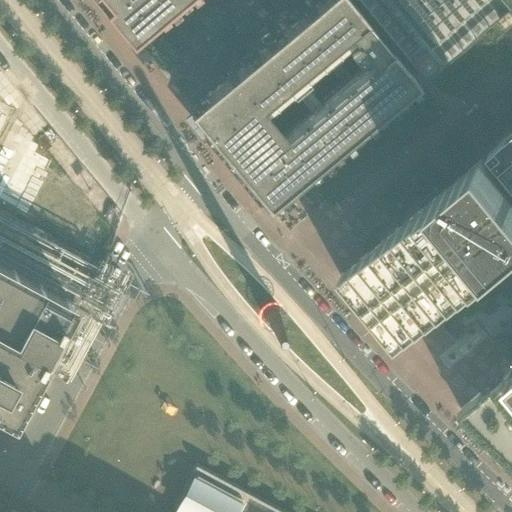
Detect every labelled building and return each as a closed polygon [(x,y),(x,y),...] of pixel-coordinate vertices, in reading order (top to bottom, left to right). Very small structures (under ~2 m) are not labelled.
[(113,0),(109,4),(103,8),(130,41),(179,0),(113,0)] [(366,18),(350,0),(319,0),(188,109),(267,205),(417,80),(389,47),(380,55),(374,47),(382,40),(371,26),(362,33),(356,26),(366,18)] [(360,0),(423,75),(466,40),(485,24),(507,5),(502,0),(360,0)] [(0,104),(0,131),(11,110),(0,104)] [(511,134),(488,154),(511,183),(511,134)] [(447,187),(340,276),(365,307),(372,315),(397,346),(511,250),(511,195),(482,159),(467,171),(447,187)] [(0,407),(9,412),(18,396),(69,301),(0,263),(0,407)] [(511,366),(460,409),(511,460),(511,366)] [(196,476),(176,511),(234,511),(241,500),(196,476)]
